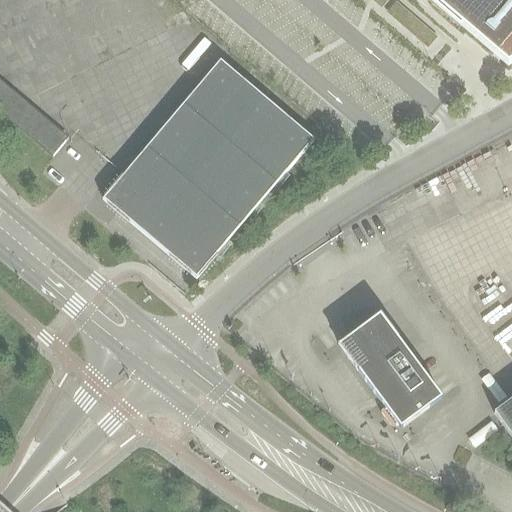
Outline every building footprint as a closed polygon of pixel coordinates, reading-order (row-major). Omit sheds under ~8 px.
[(511,0),(426,0),(460,28),(462,26),(507,64),(511,61),(511,0)] [(220,63),(103,201),(196,280),(313,141),(220,63)] [(0,114),(52,159),(68,140),(69,140),(0,82),(0,114)] [(392,428),(391,428),(392,430),(395,428),(395,427),(397,426),(400,430),(441,400),(379,317),(338,347),(385,410),(383,411),(380,413),(381,415),(382,414),(392,428)] [(511,400),(494,414),(511,439),(511,400)]
